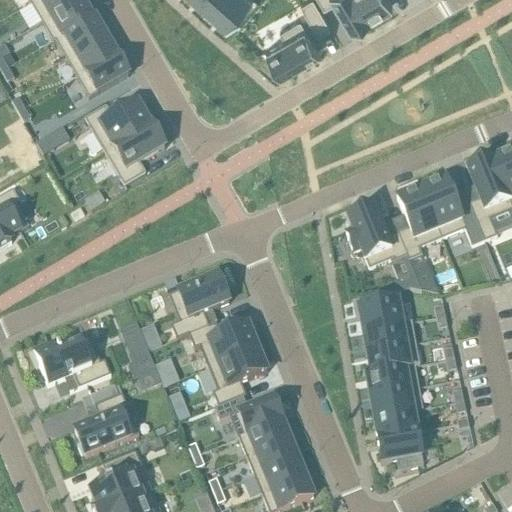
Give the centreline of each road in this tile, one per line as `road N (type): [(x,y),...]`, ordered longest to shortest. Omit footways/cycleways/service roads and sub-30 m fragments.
road 1 (residential): [(117,0),(201,147),(460,0)]
road 2 (residential): [(360,511),(245,227)]
road 3 (residential): [(245,227),(511,119)]
road 4 (residential): [(0,330),(245,227)]
road 5 (residential): [(510,456),(478,464),(391,511)]
